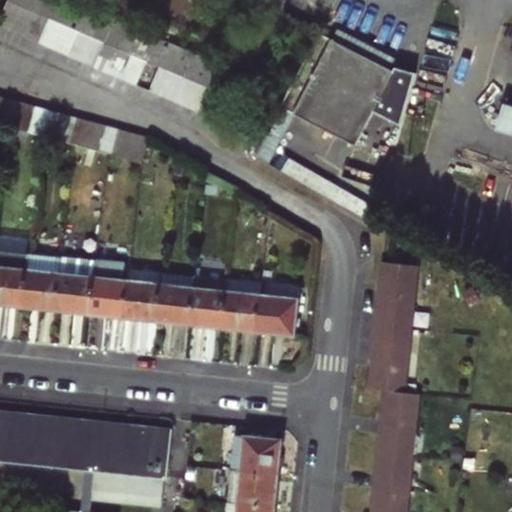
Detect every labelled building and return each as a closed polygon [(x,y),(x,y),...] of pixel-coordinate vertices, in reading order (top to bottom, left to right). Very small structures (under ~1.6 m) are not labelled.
[(0,25),(13,31),(24,6),(10,0),(0,23),(0,25)] [(27,0),(24,6),(37,12),(42,0),(27,0)] [(51,18),(59,0),(42,0),(37,12),(51,18)] [(59,0),(51,18),(64,24),(75,1),(72,0),(59,0)] [(254,0),(281,15),(285,0),(254,0)] [(78,30),(88,7),(75,1),(64,24),(78,30)] [(13,31),(26,37),(37,12),(24,6),(13,31)] [(78,30),(93,37),(103,14),(88,7),(78,30)] [(40,43),(51,18),(37,12),(26,37),(40,43)] [(106,43),(116,20),(103,14),(93,37),(106,43)] [(40,43),(54,49),(64,24),(51,18),(40,43)] [(106,43),(120,49),(130,26),(116,20),(106,43)] [(68,55),(78,30),(64,24),(54,49),(68,55)] [(133,55),(144,32),(130,26),(120,49),(133,55)] [(68,55),(82,61),(93,37),(78,30),(68,55)] [(133,55),(147,61),(158,38),(144,32),(133,55)] [(331,42),(391,70),(393,61),(336,32),(331,42)] [(395,73),(391,70),(331,42),(317,35),(283,108),(299,116),(360,146),(395,73)] [(95,67),(106,43),(93,37),(82,61),(95,67)] [(158,38),(147,61),(161,67),(171,44),(158,38)] [(95,67),(109,73),(120,49),(106,43),(95,67)] [(161,67),(174,73),(185,50),(171,44),(161,67)] [(123,80),(133,55),(120,49),(109,73),(123,80)] [(188,79),(198,56),(185,50),(174,73),(188,79)] [(123,80),(136,86),(147,61),(133,55),(123,80)] [(202,85),(212,62),(198,56),(188,79),(202,85)] [(147,61),(136,86),(151,92),(161,67),(147,61)] [(229,70),(212,62),(202,85),(219,93),(229,70)] [(151,92),(163,98),(174,73),(161,67),(151,92)] [(177,104),(188,79),(174,73),(163,98),(177,104)] [(191,110),(202,85),(188,79),(177,104),(191,110)] [(208,117),(219,93),(202,85),(191,110),(208,117)] [(0,123),(3,124),(11,99),(0,96),(0,123)] [(17,128),(24,103),(11,99),(3,124),(11,127),(17,128)] [(17,128),(31,132),(38,108),(24,103),(17,128)] [(511,105),(498,103),(493,130),(511,133),(511,105)] [(43,136),(45,137),(52,112),(38,108),(31,132),(43,136)] [(258,159),(274,169),(299,116),(283,108),(279,116),(258,159)] [(60,141),(67,116),(52,112),(45,137),(60,141)] [(82,121),(67,116),(60,141),(75,145),(82,121)] [(88,149),(95,125),(82,121),(75,145),(76,146),(88,149)] [(88,149),(101,153),(108,129),(95,125),(88,149)] [(108,129),(101,153),(109,156),(117,158),(124,134),(108,129)] [(138,138),(124,134),(117,158),(130,162),(138,138)] [(138,138),(130,162),(143,166),(150,141),(138,138)] [(0,306),(23,309),(28,273),(29,260),(29,259),(0,255),(0,306)] [(60,277),(56,313),(90,317),(95,281),(96,266),(62,262),(60,277)] [(386,263),(384,279),(392,278),(409,285),(411,265),(386,263)] [(130,270),(128,284),(161,288),(163,275),(163,274),(130,270)] [(23,309),(56,313),(60,277),(28,273),(23,309)] [(161,288),(157,324),(190,328),(194,292),(196,279),(163,275),(161,288)] [(384,279),(378,336),(408,339),(412,301),(408,301),(409,285),(392,278),(384,279)] [(190,328),(223,331),(228,296),(229,283),(196,279),(194,292),(190,328)] [(95,281),(90,317),(124,320),(128,284),(95,281)] [(257,335),(261,300),(263,286),(229,283),(228,296),(223,331),(257,335)] [(128,284),(124,320),(157,324),(161,288),(128,284)] [(261,300),(257,335),(297,340),(301,304),(261,300)] [(401,356),(406,356),(408,339),(378,336),(373,384),(398,387),(401,356)] [(403,388),(406,356),(401,356),(398,387),(403,388)] [(408,436),(412,395),(403,394),(398,393),(398,387),(373,384),(373,391),(386,392),(382,433),(408,436)] [(416,395),(412,395),(408,436),(413,436),(416,395)] [(90,511),(92,499),(96,469),(164,477),(167,477),(173,431),(0,410),(0,458),(87,468),(82,511),(66,510),(66,511),(90,511)] [(408,484),(413,436),(408,436),(382,433),(374,511),(400,511),(403,484),(408,484)] [(235,434),(231,469),(281,475),(285,441),(235,434)] [(164,477),(96,469),(92,499),(161,507),(164,477)] [(281,475),(231,469),(227,503),(242,504),(277,508),(281,475)] [(240,511),(242,504),(227,503),(225,511),(240,511)]
